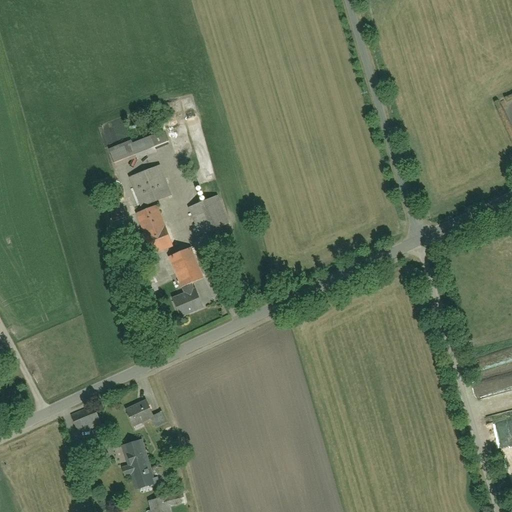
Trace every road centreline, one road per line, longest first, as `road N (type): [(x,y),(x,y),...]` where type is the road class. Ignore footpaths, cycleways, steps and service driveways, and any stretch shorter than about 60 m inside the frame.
road 1 (tertiary): [(420,241),(0,435)]
road 2 (residential): [(498,511),(420,241)]
road 3 (unclassified): [(420,241),(349,0)]
